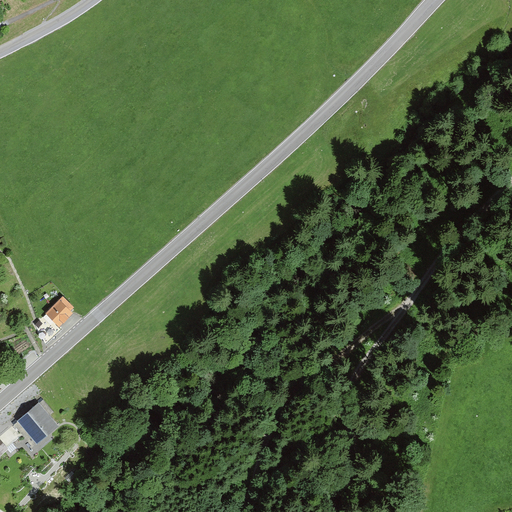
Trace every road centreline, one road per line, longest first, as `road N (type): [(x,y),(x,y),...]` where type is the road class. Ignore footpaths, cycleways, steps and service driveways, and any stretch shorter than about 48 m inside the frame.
road 1 (tertiary): [(434,0),(277,156),(0,401)]
road 2 (track): [(245,511),(282,413),(404,304)]
road 3 (track): [(404,304),(346,389),(339,413),(355,441),(341,511)]
road 4 (track): [(404,304),(511,183)]
